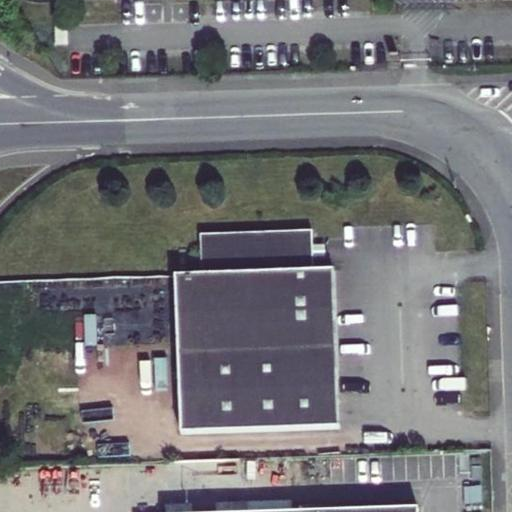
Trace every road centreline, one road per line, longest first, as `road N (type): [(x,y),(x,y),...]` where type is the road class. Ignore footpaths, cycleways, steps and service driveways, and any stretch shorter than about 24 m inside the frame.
road 1 (unclassified): [(117,120),(399,111),(456,128),(506,175)]
road 2 (unclassified): [(117,120),(0,77)]
